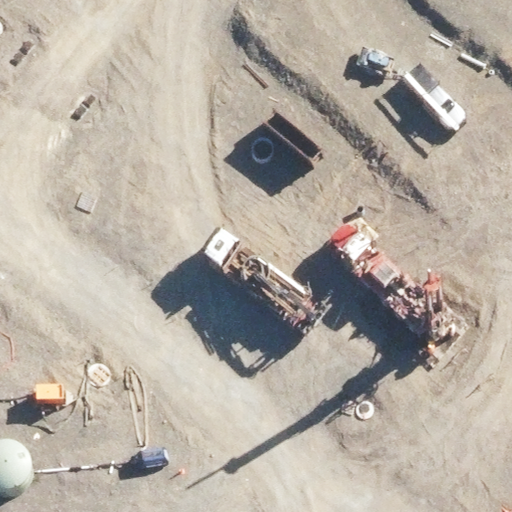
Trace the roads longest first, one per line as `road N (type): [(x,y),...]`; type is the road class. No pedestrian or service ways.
road 1 (residential): [(318,436),(0,163)]
road 2 (residential): [(318,436),(511,207)]
